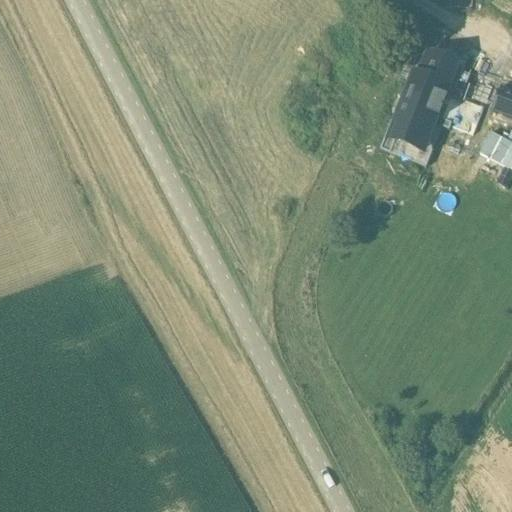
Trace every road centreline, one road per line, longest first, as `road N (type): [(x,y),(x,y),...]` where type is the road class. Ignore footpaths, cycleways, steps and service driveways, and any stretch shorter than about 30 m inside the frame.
road 1 (tertiary): [(340,511),(75,0)]
road 2 (unknown): [(425,0),(455,20),(469,42),(487,111)]
